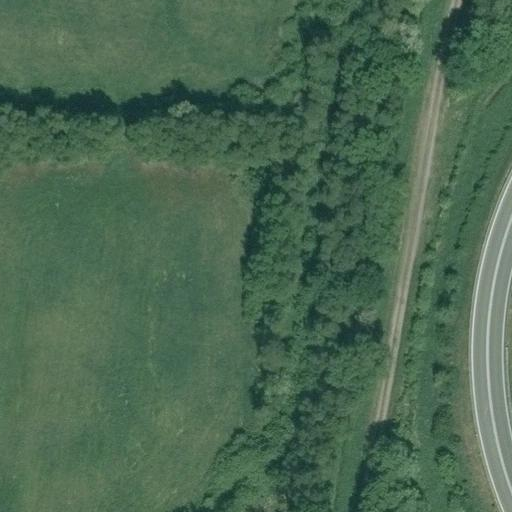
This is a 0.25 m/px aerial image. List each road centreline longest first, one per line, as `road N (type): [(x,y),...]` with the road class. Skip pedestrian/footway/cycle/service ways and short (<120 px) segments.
road 1 (track): [(455,0),(363,511)]
road 2 (motorway): [(511,226),(490,354),(511,484)]
